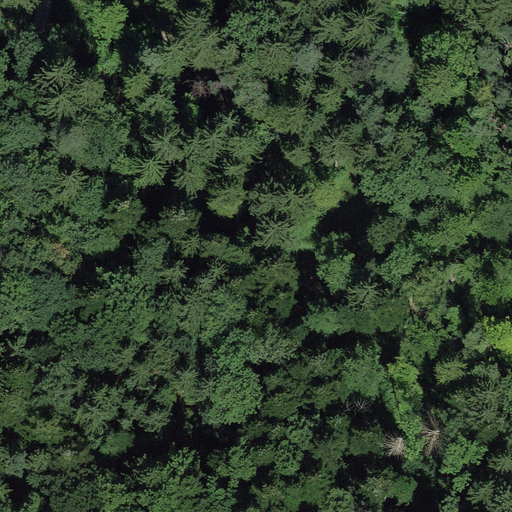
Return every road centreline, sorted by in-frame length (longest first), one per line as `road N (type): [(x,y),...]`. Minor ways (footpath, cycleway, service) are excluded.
road 1 (track): [(433,300),(354,218),(308,201),(168,47)]
road 2 (track): [(0,112),(35,81),(42,0)]
